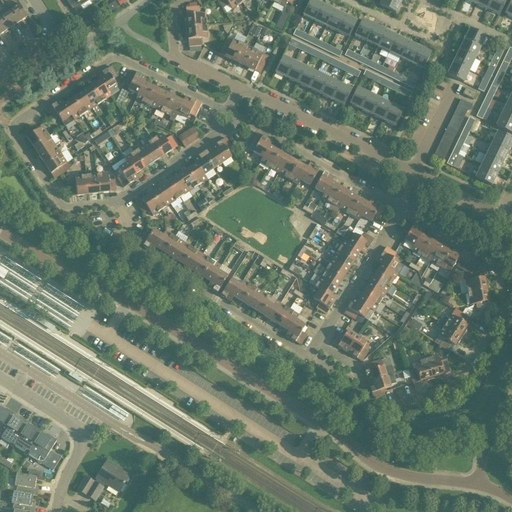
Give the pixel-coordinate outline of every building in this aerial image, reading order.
[(65,0),(72,9),(79,5),(80,7),(89,1),(88,0),(65,0)] [(216,0),(222,9),(228,5),(231,10),(242,3),(239,0),(216,0)] [(293,6),(295,0),(273,0),(273,3),(284,8),(286,3),(293,6)] [(315,21),(322,5),(311,0),(310,0),(303,15),(315,21)] [(402,2),(397,0),(383,0),(380,6),(396,14),(402,2)] [(478,0),(476,5),(488,10),(492,0),(478,0)] [(507,0),(506,0),(492,0),(488,10),(499,16),(507,0)] [(7,8),(17,24),(27,18),(18,5),(16,2),(7,8)] [(322,5),(315,21),(326,27),(334,11),(322,5)] [(199,7),(185,9),(186,20),(185,20),(185,28),(206,26),(205,14),(199,14),(199,7)] [(17,24),(7,8),(0,12),(0,17),(8,30),(17,24)] [(334,11),(326,27),(338,32),(345,17),(334,11)] [(285,12),(284,12),(276,28),(282,31),(285,24),(290,15),(285,12)] [(0,35),(8,30),(0,17),(0,35)] [(349,38),(357,22),(345,17),(338,32),(349,38)] [(366,42),(374,26),(363,20),(355,36),(366,42)] [(253,25),(251,29),(260,33),(262,29),(253,25)] [(187,36),(188,47),(202,46),(201,39),(207,39),(206,26),(185,28),(186,36),(187,36)] [(374,26),(366,42),(378,47),(386,31),(374,26)] [(263,29),(260,34),(267,37),(269,32),(263,29)] [(465,41),(480,48),(486,37),(470,29),(465,41)] [(386,31),(378,47),(389,53),(397,37),(386,31)] [(305,41),(308,36),(300,32),(297,38),(305,41)] [(397,37),(389,53),(401,58),(408,42),(397,37)] [(317,47),(319,41),(311,38),(309,43),(317,47)] [(288,45),(297,49),(300,43),(291,39),(288,45)] [(224,44),(223,46),(219,55),(234,62),(243,45),(233,40),(230,46),(224,44)] [(459,52),(475,60),(480,48),(465,41),(459,52)] [(408,42),(401,58),(412,64),(420,48),(408,42)] [(328,53),(331,47),(323,43),(320,49),(328,53)] [(500,43),(496,51),(502,54),(506,46),(500,43)] [(244,67),(253,50),(243,45),(234,62),(244,67)] [(303,45),(301,51),(308,54),(311,49),(303,45)] [(420,48),(412,64),(424,69),(431,54),(420,48)] [(339,58),(342,52),(335,49),(332,54),(339,58)] [(260,74),(265,63),(268,57),(263,54),(253,50),(244,67),(260,74)] [(315,50),(312,56),(320,60),(322,54),(315,50)] [(453,64),(469,72),(475,60),(459,52),(453,64)] [(503,59),(509,62),(511,56),(511,54),(507,52),(503,59)] [(357,62),(359,56),(352,53),(349,58),(357,62)] [(489,53),(485,60),(496,66),(500,58),(494,55),(494,56),(489,53)] [(326,56),(323,62),(331,65),(334,60),(326,56)] [(287,79),(295,63),(283,57),(275,73),(287,79)] [(368,67),(371,62),(363,58),(360,64),(368,67)] [(338,61),(335,67),(342,71),(345,65),(338,61)] [(295,63),(287,79),(298,84),(306,68),(295,63)] [(498,71),(504,74),(507,66),(502,63),(498,71)] [(379,73),(382,67),(374,64),(372,69),(379,73)] [(469,72),(453,64),(448,75),(463,83),(469,72)] [(111,67),(106,70),(96,77),(99,81),(100,81),(107,93),(108,92),(110,96),(117,92),(118,90),(115,87),(117,86),(113,81),(113,80),(117,77),(118,77),(111,67)] [(349,67),(346,73),(354,76),(357,71),(349,67)] [(494,69),(489,67),(485,75),(491,77),(494,69)] [(319,70),(317,74),(306,68),(298,84),(310,90),(319,70)] [(391,79),(394,73),(393,73),(391,72),(386,69),(383,75),(391,79)] [(319,70),(310,90),(321,95),(329,80),(328,79),(330,75),(319,70)] [(363,76),(371,80),(374,75),(365,70),(363,76)] [(146,78),(136,73),(131,71),(125,82),(131,84),(128,91),(138,96),(144,83),(146,78)] [(402,84),(405,79),(397,75),(395,80),(402,84)] [(492,82),(498,85),(502,77),(496,75),(492,82)] [(378,76),(375,82),(383,86),(385,80),(378,76)] [(113,81),(117,86),(122,83),(118,77),(117,77),(113,80),(113,81)] [(489,81),(483,78),(479,86),(485,89),(489,81)] [(329,80),(321,95),(332,101),(340,85),(329,80)] [(413,89),(416,84),(409,80),(406,86),(413,89)] [(90,87),(101,103),(110,97),(110,96),(108,92),(107,93),(100,81),(99,81),(90,87)] [(389,82),(386,88),(394,91),(397,86),(389,82)] [(154,88),(144,83),(138,96),(135,100),(145,105),(154,88)] [(340,85),(332,101),(344,107),(352,91),(340,85)] [(487,94),(493,97),(496,89),(491,86),(487,94)] [(81,93),(92,109),(101,103),(90,87),(81,93)] [(400,87),(398,93),(405,97),(408,91),(400,87)] [(155,110),(163,92),(154,88),(145,105),(155,110)] [(466,88),(466,89),(463,95),(474,100),(477,94),(466,88)] [(361,110),(369,94),(357,89),(350,105),(361,110)] [(165,114),(173,97),(163,92),(155,110),(165,114)] [(72,99),(83,115),(92,109),(81,93),(72,99)] [(369,94),(361,110),(373,116),(380,100),(369,94)] [(169,120),(173,122),(174,119),(175,119),(177,115),(183,102),(173,97),(165,114),(170,117),(169,120)] [(187,119),(189,115),(195,118),(201,105),(185,97),(183,102),(177,115),(187,119)] [(481,105),(487,108),(491,100),(485,97),(481,105)] [(63,105),(71,117),(74,121),(83,115),(72,99),(63,105)] [(53,120),(58,117),(62,123),(71,117),(63,105),(61,100),(46,110),(53,120)] [(380,100),(373,116),(384,121),(392,105),(380,100)] [(459,105),(468,110),(470,111),(473,105),(461,100),(459,105)] [(511,105),(507,104),(502,115),(511,119),(511,105)] [(392,105),(384,121),(396,127),(404,111),(392,105)] [(456,110),(466,115),(468,110),(459,105),(456,110)] [(476,117),(482,120),(485,112),(480,109),(476,117)] [(454,116),(463,120),(466,115),(456,110),(454,116)] [(511,134),(511,119),(502,115),(496,127),(511,134)] [(463,120),(454,116),(451,121),(461,125),(463,120)] [(166,125),(155,121),(154,124),(164,129),(166,125)] [(449,126),(458,131),(461,125),(451,121),(449,126)] [(463,130),(469,132),(472,126),(473,126),(470,132),(479,137),(482,130),(478,128),(467,122),(463,130)] [(23,133),(26,138),(32,147),(49,136),(42,127),(36,131),(33,126),(23,133)] [(446,131),(455,136),(458,131),(449,126),(446,131)] [(116,136),(114,133),(118,130),(116,127),(112,130),(107,132),(111,139),(116,136)] [(188,131),(195,142),(200,138),(193,127),(188,131)] [(195,142),(188,131),(183,134),(190,145),(195,142)] [(444,137),(453,141),(455,136),(446,131),(444,137)] [(511,143),(511,138),(498,132),(493,144),(508,151),(511,143)] [(88,142),(92,139),(90,136),(88,133),(84,136),(88,142)] [(272,142),(257,133),(251,144),(256,147),(252,153),(262,159),(269,147),(272,142)] [(458,141),(463,144),(467,136),(461,133),(458,141)] [(88,142),(84,136),(82,134),(76,138),(76,139),(84,143),(88,142)] [(170,137),(165,140),(161,134),(152,140),(162,156),(177,147),(170,137)] [(190,145),(183,134),(178,137),(185,148),(190,145)] [(38,156),(55,145),(49,136),(32,147),(38,156)] [(441,142),(450,147),(453,141),(444,137),(441,142)] [(225,139),(220,142),(211,148),(222,164),(231,158),(227,152),(232,149),(225,139)] [(152,140),(143,147),(153,163),(162,156),(152,140)] [(438,147),(448,152),(450,147),(441,142),(438,147)] [(508,151),(493,144),(487,155),(503,163),(508,151)] [(44,165),(60,154),(55,145),(38,156),(44,165)] [(452,152),(458,155),(461,147),(456,145),(452,152)] [(143,147),(133,153),(144,169),(153,163),(143,147)] [(269,169),(279,152),(269,147),(262,159),(259,163),(269,169)] [(436,152),(445,157),(448,152),(438,147),(436,152)] [(222,164),(211,148),(202,154),(213,170),(222,164)] [(278,174),(288,158),(279,152),(269,169),(278,174)] [(445,157),(436,152),(433,158),(443,162),(445,157)] [(135,175),(135,174),(144,169),(133,153),(124,159),(127,163),(135,175)] [(64,173),(61,168),(67,164),(60,154),(44,165),(54,179),(64,173)] [(213,170),(202,154),(193,160),(196,164),(204,176),(213,170)] [(503,163),(487,155),(482,167),(497,174),(503,163)] [(452,167),(456,159),(450,156),(446,164),(452,167)] [(288,180),(297,163),(288,158),(278,174),(288,180)] [(124,188),(129,185),(138,179),(135,174),(135,175),(127,163),(118,169),(122,175),(117,178),(124,188)] [(297,163),(288,180),(297,185),(300,181),(307,169),(306,168),(297,163)] [(187,170),(197,186),(207,180),(204,176),(196,164),(187,170)] [(307,169),(300,181),(309,186),(319,170),(309,164),(306,168),(307,169)] [(497,174),(482,167),(476,178),(492,186),(497,174)] [(197,186),(187,170),(177,177),(188,193),(197,186)] [(324,195),(331,182),(331,183),(334,178),(324,172),(314,189),(324,195)] [(114,180),(108,181),(107,173),(96,175),(99,194),(116,192),(114,180)] [(85,176),(88,195),(99,194),(96,175),(85,176)] [(69,185),(71,197),(88,195),(85,176),(74,177),(75,184),(69,185)] [(169,182),(180,198),(188,193),(177,177),(169,182)] [(160,188),(171,204),(180,198),(169,182),(160,188)] [(330,204),(340,188),(331,183),(331,182),(324,195),(321,199),(330,204)] [(151,194),(161,210),(171,204),(160,188),(151,194)] [(340,210),(350,193),(340,188),(330,204),(340,210)] [(349,216),(359,199),(350,193),(340,210),(349,216)] [(151,194),(136,204),(143,214),(148,210),(152,217),(161,210),(151,194)] [(359,199),(349,216),(359,221),(362,217),(369,205),(368,204),(359,199)] [(371,200),(368,204),(369,205),(362,217),(371,222),(375,216),(380,219),(386,209),(371,200)] [(424,231),(409,222),(403,232),(408,235),(404,241),(414,247),(421,235),(424,231)] [(138,243),(143,246),(153,253),(155,248),(163,236),(162,236),(153,230),(149,236),(144,233),(138,243)] [(164,254),(174,238),(165,232),(162,236),(163,236),(155,248),(164,254)] [(364,255),(373,240),(363,234),(360,239),(354,235),(348,244),(348,245),(360,252),(364,255)] [(420,257),(430,240),(421,235),(414,247),(411,251),(420,257)] [(173,260),(184,243),(174,238),(164,254),(173,260)] [(430,263),(440,246),(430,240),(420,257),(430,263)] [(360,252),(348,245),(348,244),(344,241),(338,251),(354,261),(360,252)] [(183,265),(193,249),(184,243),(173,260),(183,265)] [(439,268),(449,251),(440,246),(430,263),(439,268)] [(386,248),(376,263),(381,265),(393,272),(399,263),(393,259),(396,254),(386,248)] [(192,271),(202,255),(193,249),(183,265),(192,271)] [(332,260),(348,270),(354,261),(338,251),(332,260)] [(449,251),(439,268),(449,274),(459,257),(449,251)] [(201,277),(211,261),(202,255),(192,271),(201,277)] [(327,257),(322,265),(327,268),(326,269),(342,280),(348,270),(332,260),(327,257)] [(210,283),(218,271),(221,267),(211,261),(201,277),(210,283)] [(471,280),(465,281),(467,293),(488,290),(487,282),(485,282),(483,271),(475,272),(474,270),(460,261),(456,268),(465,272),(470,273),(471,280)] [(375,274),(391,285),(397,275),(393,272),(381,265),(375,274)] [(320,278),(336,289),(342,280),(326,269),(320,278)] [(227,277),(218,271),(210,283),(207,287),(217,293),(227,277)] [(369,284),(386,294),(391,285),(375,274),(369,284)] [(410,283),(420,289),(421,288),(415,274),(410,283)] [(331,298),(331,297),(336,289),(320,278),(314,288),(319,290),(331,298)] [(241,285),(240,285),(231,279),(221,296),(230,302),(233,297),(241,285)] [(242,303),(252,287),(243,281),(240,285),(241,285),(233,297),(242,303)] [(363,293),(380,303),(386,294),(369,284),(363,293)] [(252,287),(242,303),(251,309),(262,293),(252,287)] [(316,309),(326,315),(335,300),(331,297),(331,298),(319,290),(313,300),(319,303),(316,309)] [(477,311),(490,309),(488,298),(490,298),(488,290),(467,293),(470,306),(476,305),(477,311)] [(423,299),(429,303),(433,295),(427,292),(423,299)] [(262,293),(251,309),(260,315),(271,298),(262,293)] [(363,293),(358,302),(369,310),(374,312),(380,303),(363,293)] [(271,298),(260,315),(270,320),(280,304),(271,298)] [(354,320),(357,315),(364,319),(369,310),(358,302),(353,299),(344,314),(354,320)] [(280,304),(270,320),(279,326),(289,310),(280,304)] [(289,310),(279,326),(288,332),(295,320),(296,320),(299,316),(289,310)] [(471,320),(455,310),(448,320),(441,316),(438,322),(462,337),(466,330),(465,329),(471,320)] [(55,327),(30,312),(28,317),(52,332),(55,327)] [(285,336),(295,342),(300,346),(306,335),(301,332),(305,326),(296,320),(295,320),(288,332),(285,336)] [(422,326),(412,320),(409,326),(418,332),(422,326)] [(441,332),(438,336),(438,337),(434,342),(439,345),(439,346),(450,353),(456,343),(458,344),(462,337),(438,322),(434,328),(441,332)] [(339,334),(332,344),(347,353),(357,337),(348,331),(344,337),(339,334)] [(361,362),(368,352),(362,349),(366,343),(357,337),(347,353),(361,362)] [(446,360),(439,362),(437,356),(426,360),(432,380),(440,378),(439,376),(450,373),(446,360)] [(409,372),(413,384),(424,381),(424,382),(432,380),(426,360),(414,364),(416,369),(409,372)] [(384,369),(381,361),(363,366),(368,383),(394,374),(392,366),(384,369)] [(70,371),(68,376),(80,383),(83,379),(70,371)] [(368,383),(373,399),(384,396),(383,390),(390,388),(389,386),(396,384),(393,376),(394,375),(394,374),(368,383)] [(83,394),(93,400),(96,396),(86,389),(83,394)] [(0,438),(1,439),(14,418),(14,419),(16,416),(5,410),(4,412),(0,410),(0,438)] [(14,447),(27,427),(29,425),(19,418),(17,421),(14,419),(14,418),(1,439),(14,447)] [(28,456),(41,435),(41,436),(43,433),(32,427),(31,429),(27,427),(14,447),(28,456)] [(56,442),(46,435),(44,438),(41,436),(41,435),(28,456),(47,468),(52,471),(60,458),(55,455),(50,452),(56,442)] [(6,461),(3,465),(10,470),(13,465),(6,461)] [(95,501),(105,484),(118,492),(128,477),(116,468),(117,467),(107,461),(96,479),(97,479),(95,483),(85,478),(78,491),(95,501)] [(15,493),(33,496),(37,497),(38,490),(34,489),(36,478),(16,474),(14,486),(16,487),(15,493)] [(12,511),(20,511),(34,511),(35,508),(31,507),(33,496),(15,493),(13,492),(11,504),(13,504),(12,510),(12,511)]
